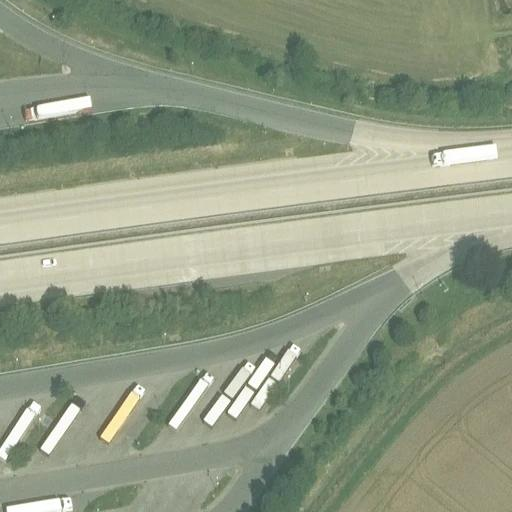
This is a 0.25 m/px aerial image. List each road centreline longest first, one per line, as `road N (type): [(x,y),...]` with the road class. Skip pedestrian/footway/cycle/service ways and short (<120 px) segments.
road 1 (motorway): [(0,285),(511,218)]
road 2 (motorway): [(511,152),(0,218)]
road 3 (motorway): [(511,145),(393,138),(176,91)]
road 4 (motorway): [(385,293),(459,246),(511,230)]
